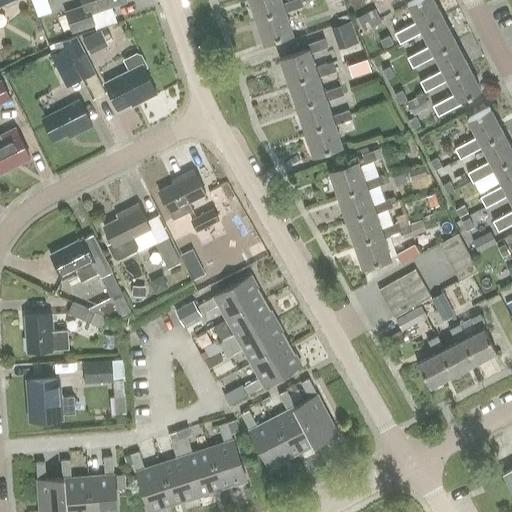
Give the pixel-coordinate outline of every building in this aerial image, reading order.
[(47,0),(32,0),(37,15),(51,10),(47,0)] [(90,14),(126,2),(125,0),(81,0),(84,6),(65,13),(72,32),(72,33),(94,25),(90,14)] [(283,9),(282,5),(279,0),(246,0),(253,19),(283,9)] [(283,9),(253,19),(262,44),(291,34),(284,14),(301,8),(298,0),(296,0),(282,5),(283,9)] [(400,44),(406,41),(421,33),(419,29),(442,18),(432,0),(416,0),(406,5),(415,23),(395,33),(400,44)] [(364,29),(381,23),(376,10),(359,16),(364,29)] [(432,54),(455,42),(442,18),(419,29),(421,33),(428,47),(407,57),(413,68),(433,58),(432,54)] [(355,35),(350,21),(330,28),(335,42),(355,35)] [(380,40),(383,47),(392,42),(389,35),(380,40)] [(81,79),(82,80),(95,73),(76,37),(62,41),(66,48),(81,79)] [(315,74),(314,69),(309,55),(326,49),(323,40),(305,46),(306,50),(278,59),(286,83),(315,74)] [(444,78),(467,66),(455,42),(432,54),(433,58),(440,71),(420,82),(425,92),(446,81),(444,78)] [(73,63),(65,48),(51,55),(57,67),(61,69),(73,63)] [(129,71),(104,84),(117,111),(139,100),(140,102),(156,94),(143,69),(147,68),(141,56),(136,55),(124,61),(129,71)] [(348,79),(371,71),(366,57),(343,65),(348,79)] [(324,97),(322,93),(317,78),(334,73),(331,64),(314,69),(315,74),(286,83),(295,107),(324,97)] [(394,75),(389,66),(381,69),(386,79),(394,75)] [(438,116),(444,113),(459,106),(457,102),(480,91),(467,66),(444,78),(446,81),(453,95),(432,106),(438,116)] [(0,102),(11,97),(1,78),(0,78),(0,102)] [(332,121),(331,117),(325,102),(342,96),(339,87),(322,93),(324,97),(295,107),(303,131),(332,121)] [(394,93),(399,102),(406,99),(401,89),(394,93)] [(413,114),(430,106),(424,93),(407,101),(413,114)] [(72,136),(92,126),(79,100),(42,119),(54,142),(71,133),(72,136)] [(460,159),(466,156),(481,148),(479,145),(502,133),(490,108),(467,120),(476,138),(455,149),(460,159)] [(332,121),(303,131),(312,156),(340,146),(333,126),(350,120),(347,111),(331,117),(332,121)] [(415,115),(408,119),(413,128),(420,125),(415,115)] [(15,129),(0,136),(0,172),(30,157),(15,129)] [(473,182),(479,179),(494,171),(492,169),(511,158),(511,151),(502,133),(479,145),(481,148),(488,161),(467,172),(473,182)] [(357,161),(328,171),(336,195),(366,185),(364,180),(359,165),(377,159),(373,150),(356,156),(357,161)] [(429,160),(434,169),(442,165),(437,157),(429,160)] [(485,207),(491,203),(506,196),(505,194),(511,189),(511,158),(492,169),(494,171),(501,185),(480,196),(485,207)] [(427,176),(423,166),(407,171),(410,181),(427,176)] [(188,202),(204,194),(192,170),(176,178),(177,181),(158,191),(168,212),(169,211),(173,219),(192,209),(188,202)] [(366,185),(336,195),(345,219),(374,209),(373,204),(368,189),(385,184),(382,174),(364,180),(366,185)] [(442,185),(447,193),(454,189),(449,181),(442,185)] [(498,231),(504,228),(511,223),(511,189),(505,194),(506,196),(511,206),(511,209),(492,220),(498,231)] [(374,209),(345,219),(353,243),(383,233),(381,228),(376,213),(393,207),(390,198),(373,204),(374,209)] [(138,251),(155,243),(156,242),(138,204),(121,212),(123,216),(103,226),(112,243),(108,245),(114,257),(118,258),(135,250),(138,251)] [(467,213),(463,205),(455,210),(459,217),(467,213)] [(190,219),(196,231),(219,220),(213,208),(190,219)] [(461,221),(466,230),(473,226),(468,217),(461,221)] [(383,233),(353,243),(361,268),(391,258),(384,237),(401,231),(398,222),(381,228),(383,233)] [(490,232),(471,241),(477,252),(496,242),(490,232)] [(62,279),(79,270),(84,279),(97,272),(116,311),(128,306),(111,272),(112,272),(93,234),(83,239),(82,238),(50,255),(62,279)] [(443,254),(462,244),(457,235),(438,245),(443,254)] [(180,262),(167,237),(156,242),(155,243),(167,268),(180,262)] [(443,254),(448,263),(466,253),(462,244),(443,254)] [(472,263),(466,253),(448,263),(453,273),(472,263)] [(476,272),(472,263),(453,273),(458,282),(476,272)] [(401,289),(418,280),(413,271),(396,280),(401,289)] [(218,305),(226,320),(263,299),(250,276),(213,297),(198,306),(202,314),(218,305)] [(401,289),(396,280),(377,291),(382,300),(401,289)] [(406,299),(424,289),(418,280),(401,289),(406,299)] [(401,289),(382,300),(387,309),(406,299),(401,289)] [(406,299),(411,307),(428,298),(424,289),(406,299)] [(453,315),(442,293),(431,299),(442,320),(453,315)] [(263,299),(226,320),(234,335),(218,343),(222,351),(276,321),(263,299)] [(406,299),(387,309),(392,318),(411,307),(406,299)] [(67,312),(101,328),(106,316),(73,301),(67,312)] [(192,301),(176,310),(184,324),(200,315),(192,301)] [(395,318),(402,330),(427,317),(420,304),(395,318)] [(477,332),(465,338),(461,340),(473,363),(496,352),(483,328),(486,327),(478,312),(469,317),(477,332)] [(68,331),(52,332),(51,313),(24,315),(27,351),(69,348),(68,331)] [(242,349),(250,364),(288,342),(276,321),(222,351),(227,358),(242,349)] [(465,338),(457,323),(448,327),(456,343),(443,349),(440,351),(451,375),(473,363),(461,340),(465,338)] [(401,333),(390,338),(395,347),(405,341),(401,333)] [(429,386),(451,375),(440,351),(443,349),(435,334),(426,339),(433,354),(416,363),(429,386)] [(288,342),(250,364),(258,378),(243,387),(247,395),(263,386),(301,365),(288,342)] [(111,359),(83,361),(84,383),(112,381),(111,359)] [(74,413),(73,395),(57,396),(55,377),(29,379),(31,416),(74,413)] [(308,398),(294,406),(315,445),(337,433),(316,394),(308,379),(300,383),(308,398)] [(289,394),(298,389),(295,384),(286,389),(289,394)] [(286,410),(271,418),(292,457),(315,445),(294,406),(286,390),(278,395),(286,410)] [(269,469),(292,457),(271,418),(257,426),(248,410),(240,414),(249,430),(269,469)] [(207,448),(221,489),(246,481),(232,440),(227,423),(218,426),(224,442),(207,448)] [(198,497),(221,489),(207,448),(192,453),(186,436),(179,439),(198,497)] [(174,505),(198,497),(179,439),(171,441),(176,458),(160,463),(174,505)] [(148,511),(152,511),(174,505),(160,463),(144,469),(139,452),(130,455),(136,472),(148,511)] [(104,475),(87,476),(90,511),(116,511),(113,474),(111,456),(103,457),(104,475)] [(60,460),(62,478),(64,511),(90,511),(87,476),(71,477),(69,459),(60,460)] [(35,462),(37,480),(36,480),(38,511),(64,511),(62,478),(45,479),(44,461),(35,462)] [(511,468),(501,474),(511,494),(511,468)] [(117,489),(125,488),(124,474),(116,475),(117,489)]
